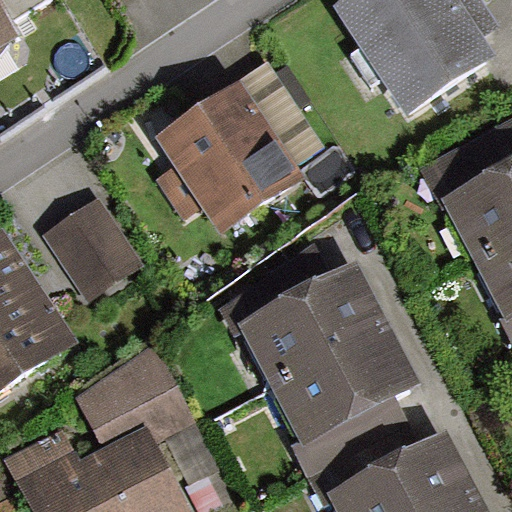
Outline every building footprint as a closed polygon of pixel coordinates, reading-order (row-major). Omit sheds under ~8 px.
[(0,0),(0,44),(21,31),(0,0)] [(491,61),(452,0),(334,0),(330,3),(403,117),(491,61)] [(313,172),(251,77),(164,133),(226,228),(313,172)] [(462,251),(511,223),(511,149),(431,192),(462,251)] [(132,264),(90,204),(43,236),(86,297),(132,264)] [(511,223),(462,251),(493,310),(511,300),(511,223)] [(0,235),(0,330),(26,372),(79,338),(9,229),(0,235)] [(268,383),(380,322),(347,260),(234,319),(268,383)] [(380,322),(268,383),(298,441),(411,382),(380,322)] [(0,388),(26,372),(0,330),(0,388)] [(180,426),(149,365),(73,403),(94,445),(20,483),(34,511),(180,511),(189,508),(154,439),(180,426)] [(342,511),(405,511),(469,478),(441,421),(326,479),(342,511)] [(486,511),(469,478),(405,511),(486,511)]
